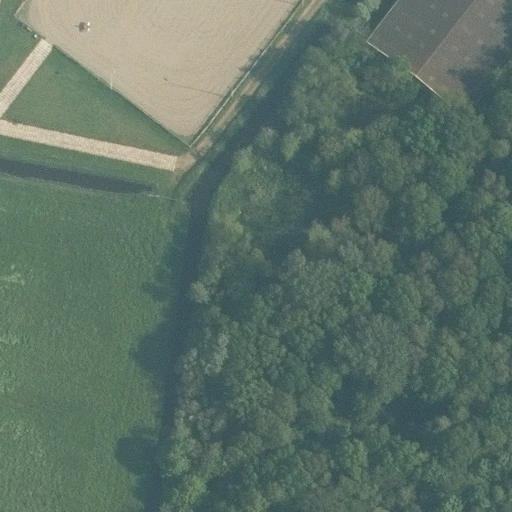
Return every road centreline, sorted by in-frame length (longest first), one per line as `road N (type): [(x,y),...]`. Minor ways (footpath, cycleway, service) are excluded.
road 1 (unknown): [(511,256),(323,488),(316,511)]
road 2 (track): [(167,188),(312,0)]
